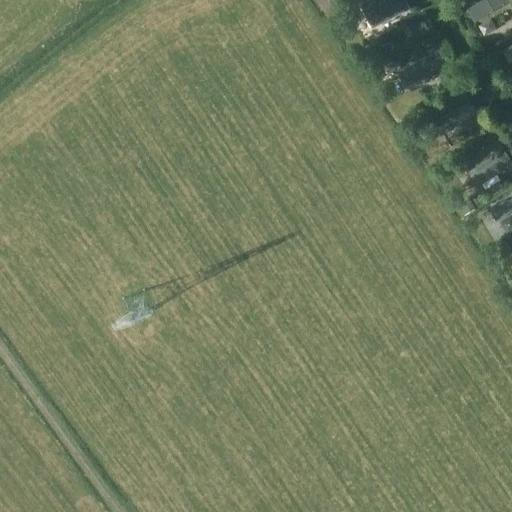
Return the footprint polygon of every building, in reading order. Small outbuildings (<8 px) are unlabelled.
[(372,29),(410,9),(405,0),(367,0),(359,4),(372,29)] [(511,19),(506,4),(471,17),(478,35),(476,36),(482,50),(510,40),(504,23),(511,20),(511,19)] [(404,87),(447,66),(435,42),(392,63),(404,87)] [(511,60),(500,68),(509,82),(511,80),(511,60)] [(462,161),(477,185),(511,164),(511,163),(497,139),(462,161)] [(487,234),(511,216),(511,203),(481,226),(487,234)]
